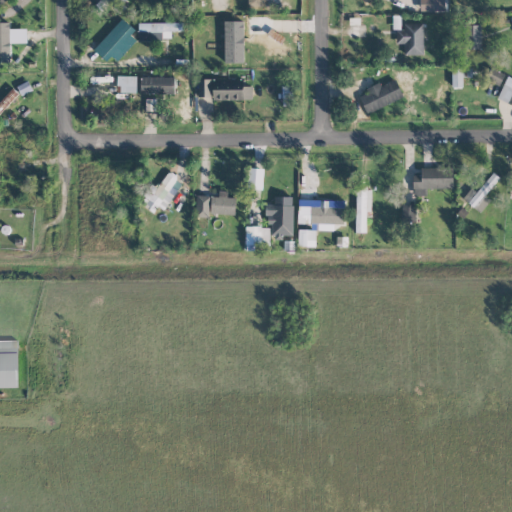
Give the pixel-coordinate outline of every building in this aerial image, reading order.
[(100,0),(96,5),(102,11),(108,4),(117,12),(129,0),(100,0)] [(445,10),(445,0),(420,0),(421,11),(445,10)] [(119,62),(135,39),(130,36),(135,29),(119,17),(95,52),(107,60),(110,56),(119,62)] [(359,17),(349,18),(350,37),(360,36),(359,17)] [(243,21),(224,21),(225,63),(244,63),(243,21)] [(0,62),(10,62),(10,43),(27,43),(26,28),(9,28),(9,22),(0,22),(0,62)] [(183,23),(138,22),(138,40),(171,40),(171,31),(183,31),(183,23)] [(424,24),(404,24),(404,30),(396,30),(396,43),(404,44),(404,55),(423,55),(424,24)] [(481,25),(466,24),(465,49),(481,50),(481,25)] [(257,41),(282,58),(289,49),(281,44),(285,38),(267,26),(257,41)] [(499,85),(504,74),(491,67),(485,79),(499,85)] [(452,68),(452,87),(462,88),(462,78),(471,78),(472,68),(452,68)] [(136,76),(119,76),(118,92),(136,93),(136,76)] [(511,104),(511,78),(507,76),(497,98),(511,104)] [(174,94),(174,78),(141,77),(141,93),(174,94)] [(211,79),(198,79),(198,97),(211,97),(211,79)] [(213,100),(252,99),(252,86),(243,86),(243,79),(213,79),(213,100)] [(403,97),(395,79),(380,86),(379,83),(366,88),(368,92),(359,96),(366,113),(403,97)] [(20,94),(31,91),(28,81),(17,85),(20,94)] [(281,85),(282,95),(283,95),(283,105),(293,105),(292,84),(281,85)] [(0,111),(19,94),(14,88),(0,100),(0,111)] [(155,99),(145,99),(145,111),(155,111),(155,99)] [(426,188),(453,188),(453,167),(421,167),(421,175),(413,175),(413,195),(426,195),(426,188)] [(158,187),(151,183),(140,204),(153,211),(156,205),(166,210),(182,180),(166,172),(158,187)] [(476,192),(471,188),(462,198),(480,213),(490,200),(485,195),(499,177),(493,172),(476,192)] [(366,232),(366,212),(371,212),(372,188),(356,187),(355,232),(366,232)] [(210,214),(234,215),(235,198),(227,197),(227,191),(219,191),(218,197),(211,196),(210,214)] [(210,195),(196,195),(196,217),(209,217),(210,195)] [(266,205),(266,225),(272,225),(272,237),(293,237),(292,196),(274,197),(274,204),(266,205)] [(298,223),(319,224),(318,230),(333,230),(334,224),(343,224),(344,201),(299,199),(298,223)] [(416,222),(416,205),(402,204),(402,222),(416,222)] [(269,227),(246,227),(246,248),(270,248),(269,227)] [(315,230),(298,229),(298,246),(315,246),(315,230)] [(0,387),(18,388),(18,340),(0,340),(0,387)]
